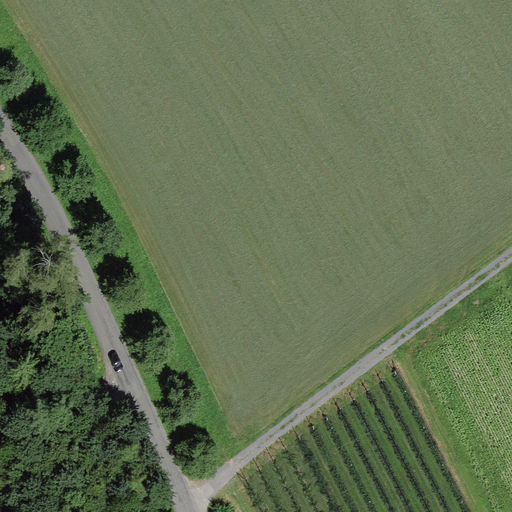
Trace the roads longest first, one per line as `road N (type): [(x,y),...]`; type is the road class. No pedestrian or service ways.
road 1 (unclassified): [(184,511),(52,217),(0,131)]
road 2 (track): [(511,252),(183,509)]
